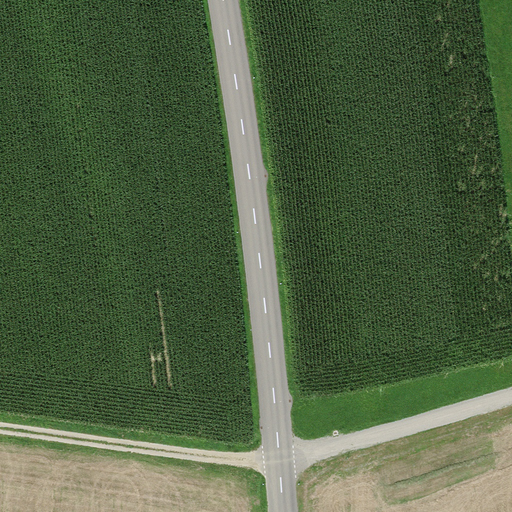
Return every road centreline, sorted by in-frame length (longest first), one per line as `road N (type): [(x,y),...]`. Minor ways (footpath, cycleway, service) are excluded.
road 1 (track): [(0,427),(280,462),(511,399)]
road 2 (tertiary): [(284,511),(260,240),(227,0)]
